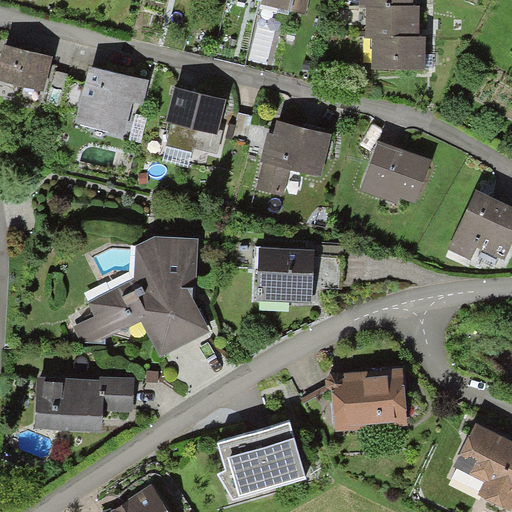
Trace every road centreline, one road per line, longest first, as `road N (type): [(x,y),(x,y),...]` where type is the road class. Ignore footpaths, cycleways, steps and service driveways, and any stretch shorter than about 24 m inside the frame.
road 1 (residential): [(511,167),(411,115),(0,13)]
road 2 (residential): [(417,300),(354,320),(218,392),(34,511)]
road 3 (residential): [(511,405),(442,372),(417,300)]
